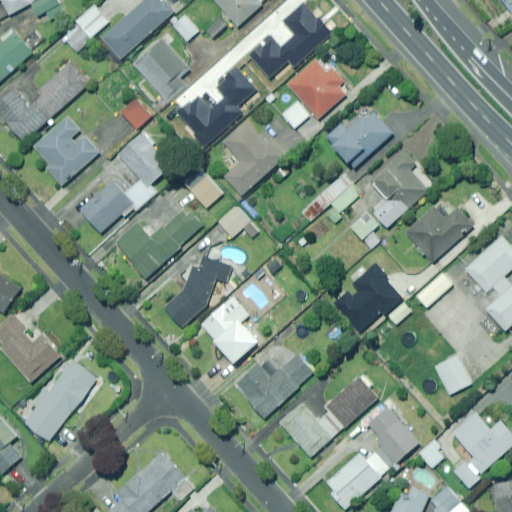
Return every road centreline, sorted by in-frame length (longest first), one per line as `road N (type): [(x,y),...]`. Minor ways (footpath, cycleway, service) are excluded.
road 1 (residential): [(0,198),(172,389)]
road 2 (trunk): [(511,147),(379,0)]
road 3 (residential): [(172,389),(34,511)]
road 4 (residential): [(172,389),(280,511)]
road 5 (trunk): [(424,0),(511,98)]
